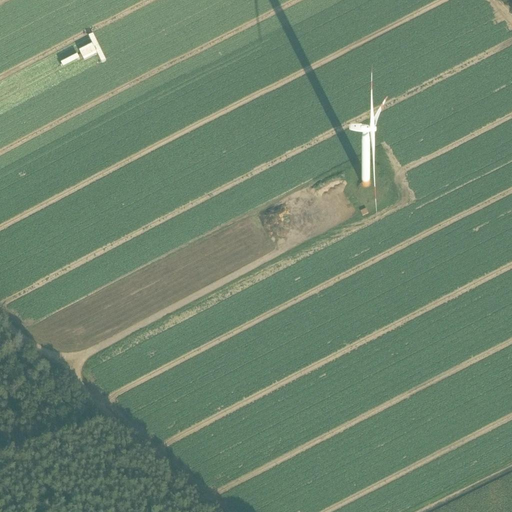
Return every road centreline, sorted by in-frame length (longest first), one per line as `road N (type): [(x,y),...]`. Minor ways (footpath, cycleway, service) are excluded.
road 1 (track): [(55,377),(344,228)]
road 2 (track): [(204,511),(0,327)]
